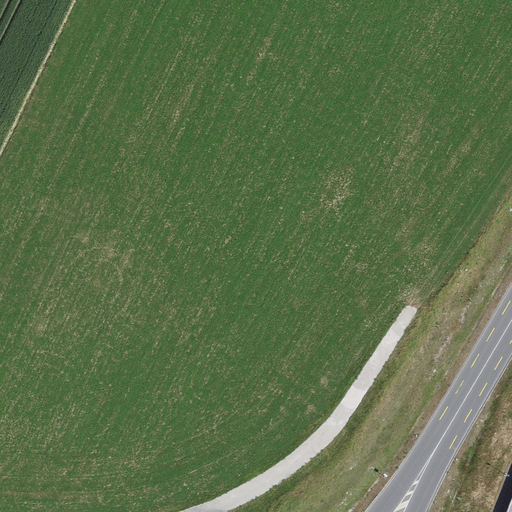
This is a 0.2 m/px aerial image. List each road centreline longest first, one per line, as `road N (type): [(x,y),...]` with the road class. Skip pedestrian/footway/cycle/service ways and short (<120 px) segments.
road 1 (track): [(206,511),(273,478),(318,441),(414,309)]
road 2 (primary): [(511,321),(442,438)]
